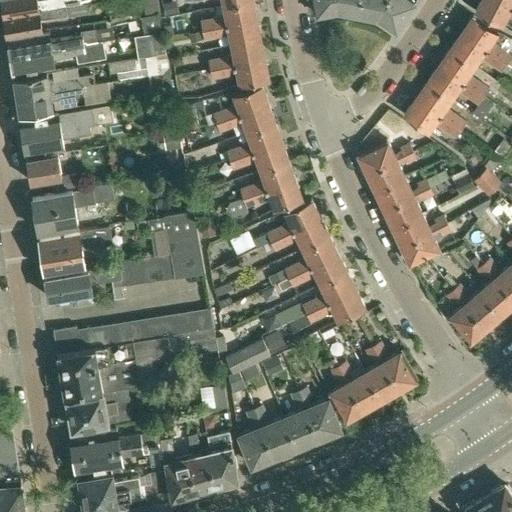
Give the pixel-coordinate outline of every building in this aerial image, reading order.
[(1,0),(4,15),(39,11),(86,3),(89,2),(88,0),(1,0)] [(256,18),(252,0),(243,0),(223,4),(225,14),(200,20),(202,29),(256,18)] [(313,0),(316,14),(337,10),(337,0),(313,0)] [(358,14),(360,0),(337,0),(337,10),(358,14)] [(360,0),(358,14),(378,18),(385,0),(360,0)] [(415,1),(413,0),(385,0),(378,18),(396,30),(415,1)] [(511,6),(499,0),(480,0),(475,10),(501,24),(506,14),(511,16),(511,6)] [(40,20),(63,16),(88,12),(86,3),(39,11),(4,15),(7,34),(42,28),(40,20)] [(158,12),(141,15),(142,22),(138,22),(140,32),(161,28),(158,12)] [(473,13),(461,30),(511,66),(511,64),(511,57),(510,56),(511,55),(490,40),(497,30),(473,13)] [(256,18),(202,29),(204,38),(229,33),(231,43),(260,37),(256,18)] [(50,33),(8,40),(11,57),(69,47),(69,45),(98,40),(96,27),(80,30),(81,35),(51,40),(50,33)] [(144,55),(165,52),(161,30),(134,36),(138,57),(144,55)] [(511,66),(461,30),(450,47),(474,64),(480,55),(501,70),(503,67),(508,71),(511,66)] [(264,57),(260,37),(231,43),(233,54),(208,59),(210,68),(264,57)] [(11,57),(14,74),(55,67),(53,58),(76,54),(77,62),(105,58),(102,41),(98,41),(98,40),(69,45),(69,47),(11,57)] [(468,73),(474,64),(450,47),(438,63),(483,95),(488,88),(468,73)] [(165,52),(144,55),(148,76),(169,72),(165,52)] [(268,77),(264,57),(210,68),(212,78),(238,73),(240,83),(249,81),(268,77)] [(438,63),(427,80),(452,97),(458,88),(478,103),(483,95),(438,63)] [(47,72),(14,78),(17,96),(82,85),(94,83),(93,74),(49,81),(47,72)] [(169,73),(151,76),(153,92),(171,89),(169,73)] [(445,106),(452,97),(427,80),(415,96),(460,128),(465,120),(445,106)] [(242,89),(233,93),(237,103),(213,112),(216,121),(268,102),(261,83),(242,89)] [(17,96),(20,115),(53,109),(52,100),(84,95),(82,85),(17,96)] [(455,135),(460,128),(415,96),(403,113),(428,130),(434,121),(455,135)] [(275,121),(268,102),(216,121),(204,125),(207,134),(243,121),(247,131),(275,121)] [(92,107),(59,112),(20,119),(26,152),(64,146),(63,138),(90,134),(89,126),(95,125),(92,107)] [(229,159),(281,140),(275,121),(247,131),(250,141),(226,150),(229,159)] [(180,131),(163,133),(165,149),(182,147),(180,131)] [(494,149),(502,155),(511,145),(502,138),(494,149)] [(288,159),(281,140),(229,159),(232,168),(257,159),(260,169),(288,159)] [(358,152),(365,169),(412,150),(408,142),(399,146),(401,150),(393,153),(386,140),(358,152)] [(412,150),(365,169),(375,188),(404,176),(397,162),(405,159),(406,161),(415,158),(412,150)] [(61,174),(58,152),(26,157),(29,177),(52,174),(54,189),(78,185),(76,172),(61,174)] [(484,164),(491,169),(499,160),(492,155),(484,164)] [(240,188),(243,197),(295,178),(288,159),(260,169),(264,179),(240,188)] [(489,193),(500,182),(486,167),(474,179),(489,193)] [(375,188),(383,206),(429,186),(448,176),(445,170),(425,179),(416,183),(418,187),(410,190),(404,176),(375,188)] [(474,185),(467,171),(453,178),(460,192),(474,185)] [(302,197),(295,178),(243,197),(246,206),(270,197),(274,207),(302,197)] [(432,194),(429,186),(383,206),(392,225),(421,212),(415,200),(423,196),(424,197),(432,194)] [(93,187),(33,196),(38,230),(78,224),(75,204),(95,201),(93,187)] [(289,220),(266,232),(270,240),(320,215),(317,209),(311,197),(301,202),(284,210),(289,220)] [(170,253),(174,276),(204,271),(193,209),(164,214),(164,215),(170,253)] [(427,225),(421,212),(392,225),(400,242),(446,223),(442,215),(433,219),(435,222),(427,225)] [(147,218),(149,227),(149,230),(151,230),(154,255),(160,255),(170,253),(164,215),(147,218)] [(320,215),(270,240),(275,249),(298,238),(302,247),(329,234),(320,215)] [(446,223),(400,242),(410,262),(437,249),(432,235),(439,231),(440,234),(449,230),(446,223)] [(39,236),(44,270),(84,264),(82,248),(112,243),(109,226),(39,236)] [(266,232),(253,239),(255,244),(257,247),(270,240),(266,232)] [(307,256),(287,267),(291,275),(338,251),(329,234),(302,247),(307,256)] [(511,295),(511,264),(510,262),(498,273),(493,267),(496,264),(480,246),(474,251),(476,254),(511,295)] [(338,251),(291,275),(295,283),(315,273),(320,283),(347,269),(338,251)] [(164,278),(174,276),(170,253),(160,255),(164,278)] [(501,313),(511,303),(511,295),(476,254),(470,259),(483,275),(486,272),(491,279),(480,289),(501,313)] [(160,255),(154,255),(150,256),(154,280),(164,278),(160,255)] [(150,256),(140,258),(143,281),(154,280),(150,256)] [(140,258),(129,259),(133,283),(143,281),(140,258)] [(119,261),(119,264),(122,285),(133,283),(129,259),(119,261)] [(122,285),(119,264),(45,277),(49,296),(72,293),(73,303),(93,300),(90,282),(113,278),(114,286),(122,285)] [(287,267),(276,272),(280,280),(291,275),(287,267)] [(325,292),(303,303),(307,312),(356,287),(347,269),(320,283),(325,292)] [(276,272),(268,276),(272,284),(280,280),(276,272)] [(291,275),(280,280),(284,289),(295,283),(291,275)] [(485,326),(501,313),(480,289),(468,298),(463,292),(465,290),(459,283),(453,288),(485,326)] [(356,287),(307,312),(311,320),(333,309),(338,319),(365,306),(356,287)] [(470,339),(485,326),(453,288),(447,294),(452,301),(456,298),(461,305),(452,312),(445,304),(439,310),(445,319),(450,315),(470,339)] [(230,295),(217,300),(221,307),(232,301),(230,295)] [(203,328),(214,327),(210,306),(200,308),(203,328)] [(192,330),(203,328),(200,308),(189,310),(192,330)] [(181,332),(192,330),(189,310),(177,312),(181,332)] [(170,334),(181,332),(177,312),(166,313),(170,334)] [(158,335),(170,334),(166,313),(155,315),(158,335)] [(158,335),(155,315),(144,317),(147,337),(158,335)] [(136,339),(147,337),(144,317),(133,319),(136,339)] [(125,341),(136,339),(133,319),(122,321),(125,341)] [(122,321),(111,322),(114,342),(125,341),(122,321)] [(102,344),(114,342),(111,322),(99,324),(102,344)] [(91,346),(102,344),(99,324),(88,326),(91,346)] [(80,348),(77,328),(77,325),(65,327),(69,349),(80,348)] [(77,328),(80,348),(91,346),(88,326),(77,328)] [(58,351),(69,349),(65,327),(54,328),(58,351)] [(80,348),(69,349),(58,351),(65,396),(125,387),(128,387),(128,385),(175,378),(174,371),(186,369),(183,354),(218,349),(214,327),(203,328),(192,330),(181,332),(170,334),(158,335),(147,337),(136,339),(125,341),(114,342),(102,344),(91,346),(80,348)] [(224,335),(216,336),(218,350),(226,349),(224,335)] [(233,371),(238,368),(270,353),(263,337),(226,355),(233,371)] [(400,349),(397,350),(386,357),(382,349),(385,347),(380,338),(373,343),(398,388),(416,377),(400,349)] [(381,398),(398,388),(373,343),(365,347),(370,356),(374,354),(378,361),(365,369),(381,398)] [(278,354),(262,361),(268,373),(283,366),(278,354)] [(345,358),(337,362),(363,408),(381,398),(365,369),(351,377),(347,369),(350,367),(345,358)] [(345,418),(363,408),(337,362),(330,367),(335,376),(339,374),(343,381),(329,389),(335,400),(345,418)] [(238,368),(233,371),(228,373),(230,382),(241,376),(238,368)] [(224,383),(211,384),(200,386),(203,409),(227,406),(224,383)] [(308,386),(300,389),(319,437),(341,428),(329,397),(311,404),(308,395),(311,394),(308,386)] [(132,418),(129,397),(127,397),(125,387),(65,396),(69,425),(72,427),(132,418)] [(296,446),(319,437),(300,389),(291,392),(294,401),(298,399),(302,407),(284,415),(296,446)] [(296,446),(284,415),(267,421),(263,413),(267,412),(264,403),(254,407),(273,455),(296,446)] [(251,464),(273,455),(254,407),(247,410),(251,418),(254,417),(257,425),(239,433),(251,464)] [(213,412),(202,413),(204,425),(210,424),(214,418),(213,412)] [(0,511),(24,511),(26,511),(12,426),(0,426),(0,511)] [(117,428),(71,435),(73,452),(140,441),(139,432),(118,436),(117,428)] [(159,430),(145,432),(146,441),(150,440),(160,438),(159,430)] [(229,480),(238,479),(229,431),(219,432),(222,444),(208,448),(215,487),(230,483),(229,480)] [(195,493),(215,487),(208,448),(200,450),(197,432),(189,433),(192,453),(188,454),(195,493)] [(195,493),(188,454),(174,458),(172,450),(173,449),(171,435),(162,436),(165,456),(164,456),(166,460),(172,496),(181,494),(182,496),(195,493)] [(140,441),(73,452),(76,470),(122,463),(121,455),(148,451),(146,441),(140,441)] [(149,471),(152,483),(164,480),(162,468),(149,471)] [(77,477),(80,497),(97,495),(97,491),(139,485),(138,476),(114,480),(112,471),(77,477)] [(147,504),(167,501),(164,480),(152,483),(143,484),(147,504)] [(500,483),(487,491),(482,493),(493,511),(511,511),(511,490),(508,484),(500,483)] [(86,511),(101,511),(106,511),(129,508),(128,499),(141,496),(139,485),(97,491),(97,495),(80,497),(82,508),(86,511)] [(493,511),(482,493),(473,499),(472,497),(462,502),(463,504),(461,506),(464,511),(493,511)]
